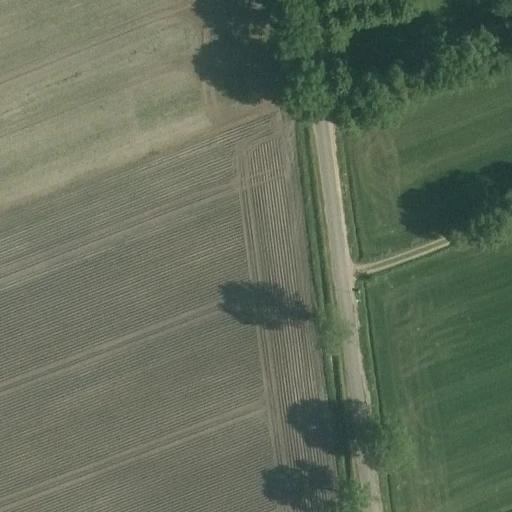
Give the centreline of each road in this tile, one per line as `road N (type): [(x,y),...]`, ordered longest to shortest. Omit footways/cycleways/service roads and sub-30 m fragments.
road 1 (unclassified): [(368,511),(303,0)]
road 2 (track): [(338,274),(511,206)]
